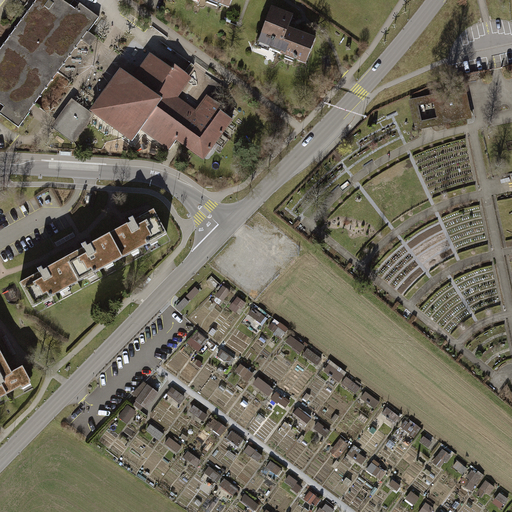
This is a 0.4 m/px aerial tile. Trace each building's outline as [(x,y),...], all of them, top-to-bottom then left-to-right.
[(61,0),(35,0),(0,48),(0,105),(7,111),(2,117),(18,128),(99,18),(83,6),(74,0),(70,6),(61,0)] [(192,0),(237,14),(240,0),(192,0)] [(299,20),(270,11),(258,52),(312,68),(320,41),(294,33),(299,20)] [(73,75),(92,51),(82,43),(63,67),(73,75)] [(204,99),(196,111),(178,98),(192,78),(174,65),(172,69),(150,54),(133,78),(120,69),(89,112),(94,116),(131,143),(140,131),(169,151),(176,141),(203,161),(233,121),(204,99)] [(468,88),(409,100),(415,131),(475,119),(468,88)] [(71,99),(51,127),(73,144),(94,116),(89,112),(71,99)] [(155,209),(110,232),(124,259),(169,235),(155,209)] [(81,238),(77,230),(54,242),(58,250),(81,238)] [(110,232),(65,256),(79,282),(124,259),(110,232)] [(65,256),(20,279),(34,306),(79,282),(65,256)] [(212,276),(206,282),(214,290),(220,284),(212,276)] [(229,291),(222,286),(215,295),(222,300),(229,291)] [(196,287),(187,296),(193,301),(201,292),(196,287)] [(245,303),(235,296),(228,306),(235,311),(238,307),(241,309),(245,303)] [(185,298),(176,306),(181,311),(190,302),(185,298)] [(267,318),(253,308),(248,314),(262,325),(267,318)] [(281,339),(285,333),(277,327),(279,324),(275,320),(268,329),(281,339)] [(214,351),(217,347),(199,332),(189,344),(199,352),(205,344),(214,351)] [(306,345),(291,335),(286,341),(293,346),(292,348),(299,354),(306,345)] [(13,369),(0,346),(0,398),(30,383),(20,365),(13,369)] [(220,349),(215,355),(231,366),(235,360),(220,349)] [(323,360),(307,349),(303,355),(318,366),(323,360)] [(255,374),(240,364),(234,372),(249,382),(255,374)] [(344,376),(329,364),(324,371),(338,382),(344,376)] [(361,388),(347,378),(342,384),(356,395),(361,388)] [(272,390),(260,381),(255,387),(268,396),(272,390)] [(146,407),(157,394),(147,385),(136,399),(146,407)] [(186,397),(172,387),(167,395),(181,405),(186,397)] [(378,401),(365,391),(360,398),(373,408),(378,401)] [(290,403),(277,394),(273,399),(286,408),(290,403)] [(207,415),(194,405),(190,410),(203,420),(207,415)] [(129,406),(119,418),(127,425),(137,413),(129,406)] [(400,417),(387,407),(382,413),(395,423),(400,417)] [(312,419),(298,409),(294,415),(308,425),(312,419)] [(208,426),(221,435),(226,428),(214,419),(208,426)] [(419,430),(406,420),(401,427),(414,437),(419,430)] [(331,432),(319,423),(314,430),(326,439),(331,432)] [(164,434),(151,424),(146,430),(160,440),(164,434)] [(244,441),(232,431),(227,437),(240,446),(244,441)] [(433,443),(424,436),(420,442),(429,448),(433,443)] [(182,447),(169,438),(165,444),(177,453),(182,447)] [(348,445),(339,439),(329,453),(338,459),(348,445)] [(264,456),(250,445),(245,452),(260,462),(264,456)] [(366,458),(351,447),(346,454),(361,465),(366,458)] [(449,455),(442,450),(433,462),(440,467),(449,455)] [(202,461),(188,451),(184,457),(198,467),(202,461)] [(465,468),(457,461),(452,467),(461,474),(465,468)] [(282,470),(271,462),(267,467),(278,475),(282,470)] [(385,472),(371,463),(366,470),(380,479),(385,472)] [(220,476),(209,468),(205,473),(216,481),(220,476)] [(482,478),(473,472),(468,478),(471,480),(467,485),(474,490),(482,478)] [(288,478),(284,483),(298,493),(302,487),(288,478)] [(220,486),(233,496),(238,490),(224,480),(220,486)] [(400,485),(392,480),(387,486),(395,491),(400,485)] [(496,489),(486,481),(477,493),(484,498),(488,493),(492,496),(496,489)] [(321,499),(309,491),(304,498),(316,507),(321,499)] [(420,498),(410,491),(406,498),(415,505),(420,498)] [(509,499),(500,494),(494,502),(502,508),(509,499)] [(255,511),(260,506),(244,495),(239,501),(254,511),(255,511)] [(431,511),(434,509),(426,503),(419,511),(431,511)]
